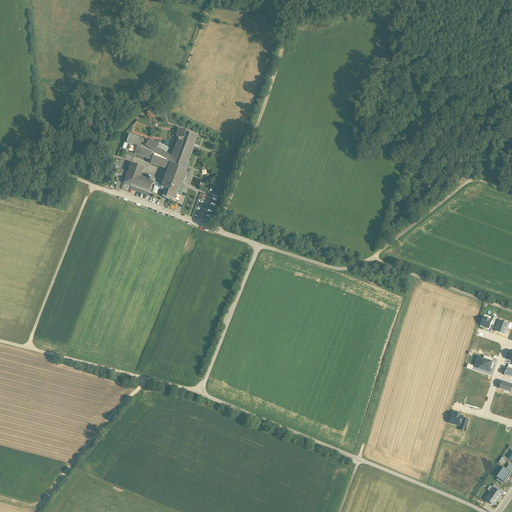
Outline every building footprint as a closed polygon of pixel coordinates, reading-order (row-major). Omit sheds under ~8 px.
[(166,154),(156,149),(158,146),(149,140),(147,145),(143,143),(143,142),(139,149),(137,148),(135,153),(135,155),(150,161),(150,160),(151,161),(150,164),(165,169),(166,167),(168,168),(168,169),(161,187),(158,186),(159,184),(153,182),(152,185),(155,186),(154,188),(164,191),(162,197),(168,201),(169,199),(173,200),(176,193),(177,190),(178,190),(182,183),(183,181),(185,181),(186,180),(187,179),(187,177),(187,176),(186,176),(188,174),(183,171),(184,170),(187,161),(188,162),(194,146),(193,146),(197,136),(190,134),(185,133),(185,131),(178,130),(177,137),(179,138),(178,140),(172,155),(173,156),(172,157),(166,154)] [(132,135),(130,136),(129,135),(127,142),(126,143),(126,144),(135,147),(135,148),(136,147),(137,148),(139,149),(143,142),(143,143),(144,141),(143,140),(143,139),(140,140),(140,139),(139,139),(139,138),(137,138),(136,138),(136,137),(133,137),(132,137),(132,136),(132,135)] [(135,147),(126,144),(126,143),(125,143),(124,143),(122,149),(133,153),(134,152),(135,153),(137,148),(136,147),(135,148),(135,147)] [(144,168),(131,164),(130,166),(132,167),(125,184),(131,186),(131,185),(150,192),(152,185),(153,182),(154,179),(151,178),(150,181),(141,177),(144,168)] [(182,183),(178,190),(177,190),(176,193),(181,195),(185,185),(182,183)] [(490,329),(491,325),(493,320),(484,317),(481,325),(481,326),(490,329)] [(508,329),(509,325),(500,322),(496,332),(505,336),(508,329)] [(493,363),(491,362),(483,360),(481,359),(478,370),(490,374),(493,363)] [(499,389),(511,393),(511,389),(511,384),(501,382),(499,389)] [(453,414),(450,424),(460,427),(463,419),(463,417),(460,416),(460,415),(456,414),(456,415),(453,414)] [(467,429),(469,421),(463,419),(460,427),(459,430),(463,431),(464,428),(467,429)] [(505,484),(511,474),(506,470),(504,468),(497,478),(499,479),(497,481),(501,484),(503,482),(505,484)] [(502,495),(499,493),(493,488),(490,487),(488,490),(491,492),(485,500),(494,507),(502,495)]
